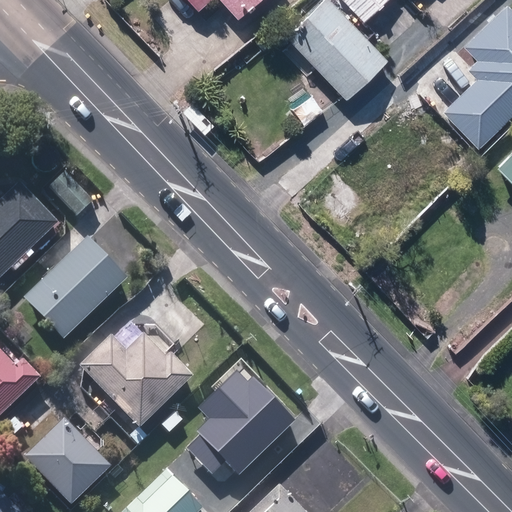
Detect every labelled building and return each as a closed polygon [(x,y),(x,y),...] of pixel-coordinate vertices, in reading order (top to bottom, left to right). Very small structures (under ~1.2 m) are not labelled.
[(189,0),(198,9),(207,0),(219,0),(239,21),(262,0),(189,0)] [(332,0),(320,0),(284,34),(343,97),(386,57),(332,0)] [(386,0),(341,0),(362,22),(386,0)] [(511,6),(467,47),(481,62),(469,72),(478,82),(444,112),(478,149),(511,118),(511,6)] [(385,167),(378,173),(409,206),(457,163),(399,98),(356,136),(385,167)] [(511,152),(497,167),(511,183),(511,152)] [(70,168),(50,187),(76,216),(97,198),(70,168)] [(346,173),(314,205),(338,230),(370,198),(346,173)] [(0,198),(0,278),(59,225),(19,182),(0,198)] [(85,238),(22,297),(62,340),(125,280),(85,238)] [(151,331),(127,353),(112,337),(80,367),(136,427),(192,376),(173,356),(151,331)] [(0,414),(32,388),(41,381),(24,361),(15,368),(0,349),(0,414)] [(231,471),(303,403),(268,366),(262,371),(249,357),(196,407),(209,421),(195,434),(231,471)] [(64,419),(25,456),(71,504),(110,466),(64,419)] [(108,511),(202,511),(209,507),(170,459),(107,510),(108,511)] [(304,511),(277,483),(247,511),(304,511)] [(0,511),(22,511),(0,487),(0,511)]
